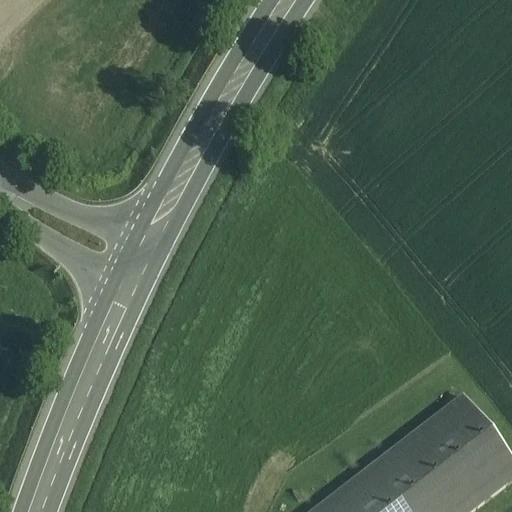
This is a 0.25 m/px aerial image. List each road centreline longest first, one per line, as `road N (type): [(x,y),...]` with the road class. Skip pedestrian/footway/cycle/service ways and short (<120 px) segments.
road 1 (secondary): [(291,0),(139,264)]
road 2 (secondary): [(139,264),(36,511)]
road 3 (secondary): [(139,264),(0,192)]
